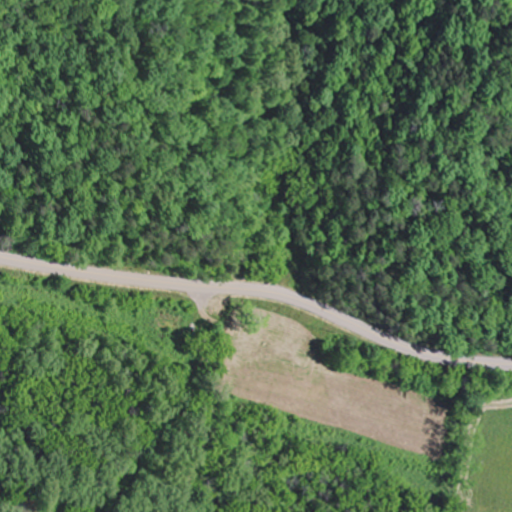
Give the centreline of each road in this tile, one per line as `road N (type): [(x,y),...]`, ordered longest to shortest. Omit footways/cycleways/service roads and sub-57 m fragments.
road 1 (tertiary): [(511,364),(436,356),(264,293),(0,258)]
road 2 (residential): [(232,290),(175,511)]
